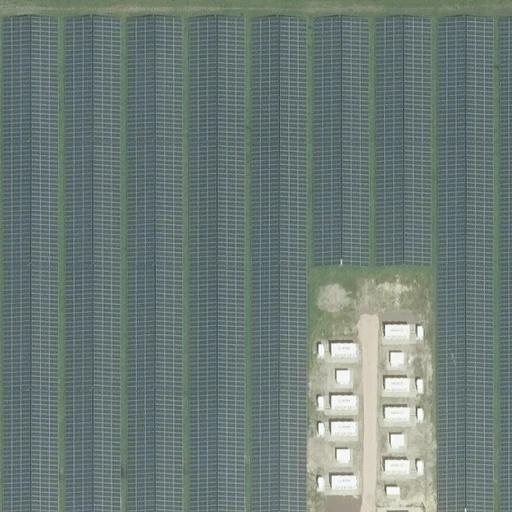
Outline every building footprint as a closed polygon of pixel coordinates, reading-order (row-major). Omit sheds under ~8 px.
[(408,328),(384,328),(384,338),(408,338),(408,328)] [(330,358),(354,358),(354,348),(330,347),(330,358)] [(402,355),(389,355),(389,366),(402,366),(402,355)] [(336,385),(349,385),(349,374),(336,374),(336,385)] [(408,382),(384,382),(384,392),(408,392),(408,382)] [(330,411),(353,411),(353,401),(330,401),(330,411)] [(409,411),(385,411),(385,421),(409,421),(409,411)] [(331,437),(354,437),(355,427),(331,427),(331,437)] [(403,438),(390,438),(390,448),(403,448),(403,438)] [(336,464),(349,464),(349,453),(336,453),(336,464)] [(408,465),(384,465),(384,475),(408,475),(408,465)] [(330,491),(354,491),(354,481),(330,481),(330,491)]
